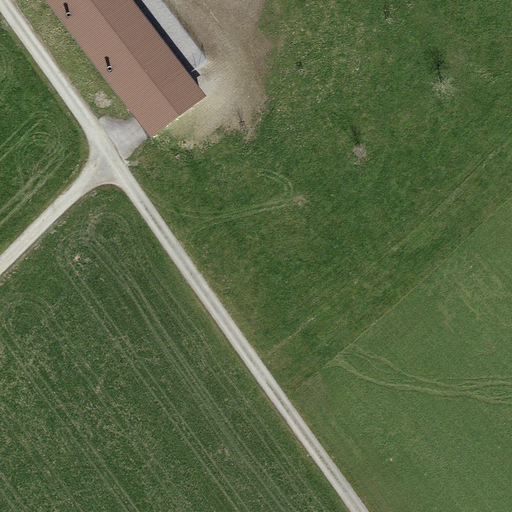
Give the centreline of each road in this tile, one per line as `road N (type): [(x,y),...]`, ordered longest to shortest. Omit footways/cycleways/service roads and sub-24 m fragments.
road 1 (track): [(108,145),(228,307),(361,511)]
road 2 (track): [(0,266),(108,145)]
